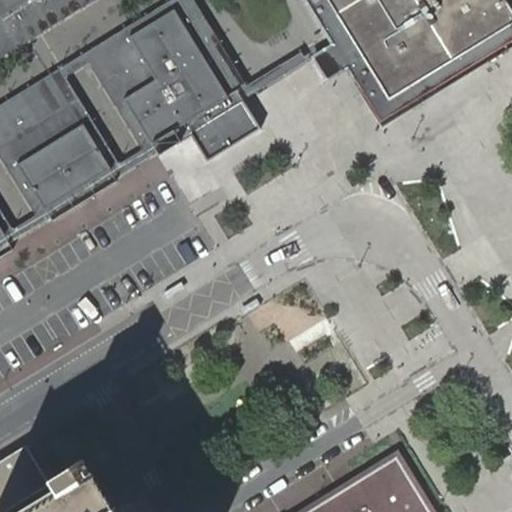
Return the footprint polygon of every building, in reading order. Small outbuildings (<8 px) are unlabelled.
[(0,0),(0,47),(76,0),(0,0)] [(76,0),(0,47),(0,59),(31,40),(40,35),(96,0),(167,0),(169,1),(168,2),(61,68),(67,77),(89,63),(143,150),(141,151),(121,164),(119,164),(115,178),(157,153),(99,58),(99,57),(173,12),(174,13),(183,7),(178,0),(76,0)] [(511,0),(306,0),(328,36),(335,47),(336,48),(349,70),(383,125),(511,41),(511,12),(511,11),(511,9),(511,0)] [(234,109),(335,47),(328,36),(236,93),(183,7),(174,13),(234,109)] [(157,153),(158,154),(180,141),(179,139),(174,130),(184,124),(189,133),(208,163),(262,130),(245,103),(234,109),(174,13),(173,12),(99,57),(99,58),(157,153)] [(9,244),(51,218),(45,210),(19,166),(0,134),(0,118),(57,84),(83,126),(115,178),(119,164),(65,77),(67,77),(61,68),(61,69),(41,37),(32,42),(52,74),(29,88),(0,105),(0,157),(36,215),(14,229),(13,229),(9,244)] [(349,70),(336,48),(316,61),(329,83),(349,70)] [(51,220),(52,219),(0,133),(0,119),(57,84),(0,118),(0,134),(19,166),(45,210),(51,218),(51,220)] [(0,119),(0,133),(52,219),(73,207),(72,205),(67,196),(88,182),(94,192),(94,193),(116,180),(115,178),(83,126),(57,84),(0,119)] [(179,139),(189,133),(184,124),(174,130),(179,139)] [(72,205),(94,192),(88,182),(67,196),(72,205)] [(0,229),(9,244),(13,229),(0,208),(0,229)] [(0,251),(9,246),(9,244),(3,235),(0,230),(0,251)] [(116,511),(115,510),(85,461),(72,469),(79,482),(57,496),(54,491),(49,483),(26,446),(0,462),(0,511),(116,511)] [(434,511),(398,453),(300,511),(310,511),(396,460),(428,511),(434,511)] [(428,511),(396,460),(310,511),(428,511)] [(57,478),(49,483),(54,491),(57,496),(79,482),(72,469),(57,478)]
